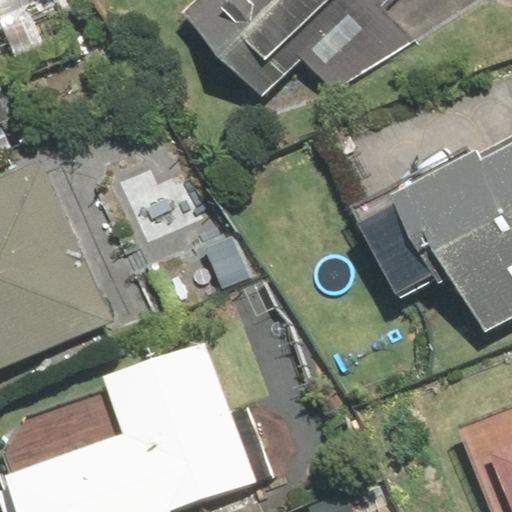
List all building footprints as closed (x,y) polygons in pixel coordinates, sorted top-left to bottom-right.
[(205,0),(192,14),(270,95),(308,59),(347,99),(414,36),(388,10),(398,0),(205,0)] [(0,135),(14,130),(0,93),(0,135)] [(511,140),(402,198),(446,282),(459,276),(489,333),(511,321),(511,140)] [(50,164),(0,185),(0,372),(118,322),(50,164)] [(19,475),(31,511),(226,511),(268,498),(215,343),(113,377),(133,437),(19,475)] [(511,450),(500,455),(511,489),(511,450)]
